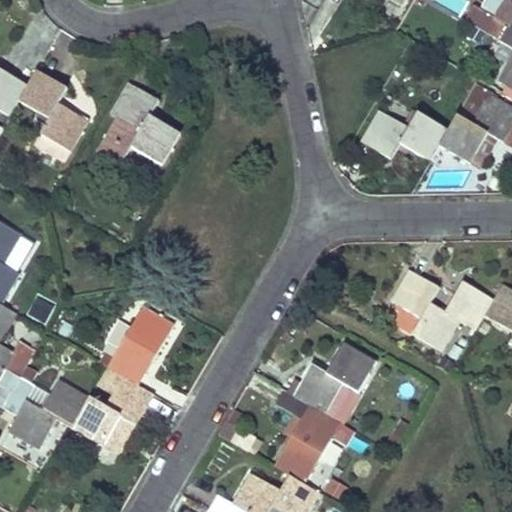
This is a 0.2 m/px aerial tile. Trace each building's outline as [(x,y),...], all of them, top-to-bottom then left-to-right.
[(475,4),(469,14),(488,26),(495,15),(503,0),(485,0),(481,7),(475,4)] [(511,0),(503,0),(495,15),(488,26),(503,35),(500,39),(511,45),(511,58),(499,79),(511,86),(511,0)] [(0,109),(10,116),(20,100),(29,83),(0,66),(0,109)] [(68,86),(38,69),(29,83),(20,100),(49,118),(41,133),(72,151),(90,120),(59,102),(68,86)] [(493,91),(478,82),(459,113),(450,128),(440,146),(471,163),(489,131),(499,137),(504,141),(511,125),(511,106),(491,94),(493,91)] [(160,100),(129,83),(111,113),(117,116),(97,152),(122,166),(134,147),(163,164),(182,132),(151,115),(160,100)] [(440,146),(450,128),(420,111),(409,128),(380,111),(362,139),(392,158),(402,142),(432,160),(440,146)] [(499,137),(489,131),(471,163),(480,168),(499,137)] [(72,151),(41,133),(35,143),(66,161),(72,151)] [(0,300),(2,302),(20,273),(5,264),(23,234),(0,220),(0,300)] [(441,285),(410,267),(391,299),(406,308),(422,317),(413,332),(444,349),(462,320),(477,329),(486,313),(495,298),(464,279),(446,310),(431,302),(441,285)] [(511,286),(504,282),(495,298),(486,313),(511,328),(511,286)] [(46,323),(54,304),(36,296),(28,315),(46,323)] [(2,302),(0,300),(0,403),(3,405),(21,375),(7,366),(16,351),(1,342),(19,311),(2,302)] [(172,322),(144,304),(108,364),(124,373),(138,381),(172,322)] [(422,317),(406,308),(397,323),(413,332),(422,317)] [(346,342),(338,338),(320,368),(327,372),(346,342)] [(375,360),(346,342),(327,372),(320,368),(312,364),(304,382),(295,378),(289,374),(282,386),(310,402),(326,412),(344,382),(357,389),(375,360)] [(312,364),(306,360),(295,378),(304,382),(312,364)] [(124,373),(106,403),(92,395),(73,427),(104,445),(121,414),(136,423),(155,391),(138,381),(124,373)] [(21,375),(3,405),(18,414),(8,430),(40,449),(59,418),(73,427),(92,395),(60,376),(42,408),(27,399),(36,384),(21,375)] [(310,402),(282,386),(274,400),(302,417),(310,402)] [(326,412),(310,402),(302,417),(275,463),(291,472),(306,481),(341,421),(326,412)] [(121,414),(104,445),(118,453),(136,423),(121,414)] [(306,481),(291,472),(282,488),(252,470),(233,500),(219,492),(210,507),(217,511),(247,511),(249,510),(252,511),(267,511),(273,504),(286,511),(307,511),(321,489),(306,481)]
